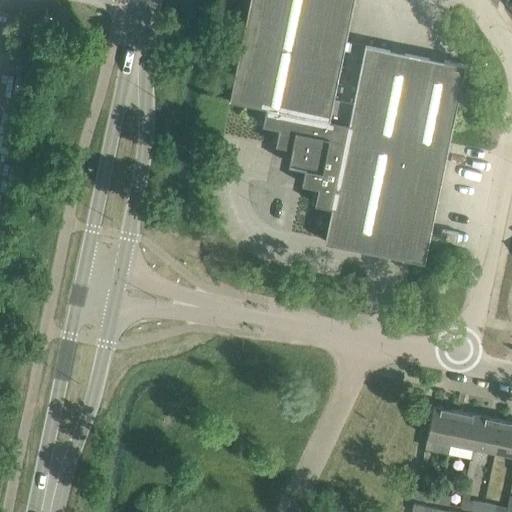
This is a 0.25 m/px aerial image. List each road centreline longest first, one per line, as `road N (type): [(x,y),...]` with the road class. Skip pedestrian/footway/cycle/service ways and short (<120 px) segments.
road 1 (secondary): [(134,68),(79,285)]
road 2 (secondary): [(120,277),(145,129),(134,68)]
road 3 (residential): [(287,511),(369,339)]
road 4 (secondary): [(79,285),(50,434),(55,468)]
road 5 (residential): [(479,361),(511,178)]
road 6 (secondary): [(55,468),(93,401),(115,305)]
